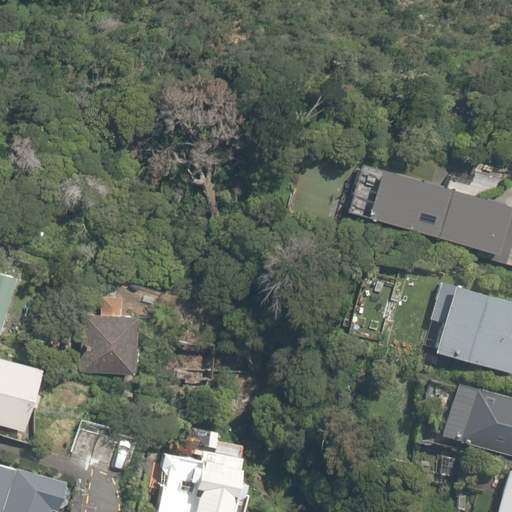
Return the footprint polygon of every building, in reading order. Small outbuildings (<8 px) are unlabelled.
[(502,199),(373,163),(359,213),(488,249),(502,199)] [(0,319),(9,274),(0,272),(0,319)] [(425,349),(511,369),(511,294),(434,275),(424,315),(433,317),(425,349)] [(104,311),(83,310),(83,322),(76,322),(75,342),(82,342),(80,368),(132,371),(135,336),(130,336),(131,314),(141,315),(143,297),(105,294),(104,311)] [(39,390),(30,388),(36,365),(0,354),(0,425),(18,430),(25,406),(34,408),(39,390)] [(511,391),(429,369),(412,430),(511,457),(511,391)] [(154,511),(240,511),(244,445),(208,444),(209,421),(159,419),(154,511)] [(56,511),(66,477),(0,459),(0,511),(56,511)] [(488,511),(511,511),(511,468),(499,465),(488,511)]
